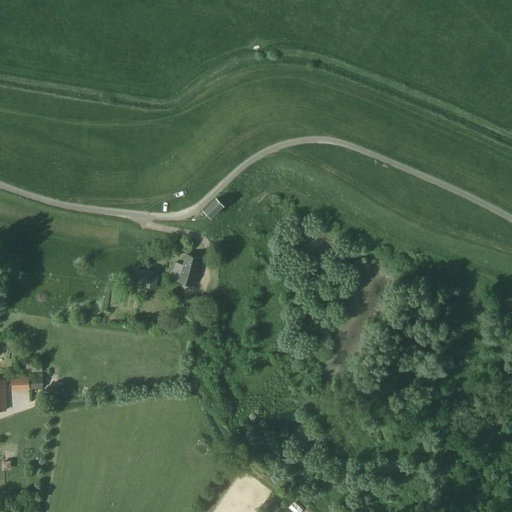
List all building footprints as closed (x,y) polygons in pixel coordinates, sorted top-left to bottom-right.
[(216,197),(203,211),(211,219),(224,205),(216,197)] [(175,263),(171,280),(192,286),(194,279),(197,279),(199,272),(196,271),(200,257),(186,254),(183,265),(175,263)] [(140,270),(139,286),(156,288),(158,272),(140,270)] [(207,297),(185,300),(186,310),(208,307),(207,297)] [(29,390),(29,378),(29,377),(12,378),(13,391),(29,390)] [(13,460),(4,460),(4,469),(13,468),(13,460)]
